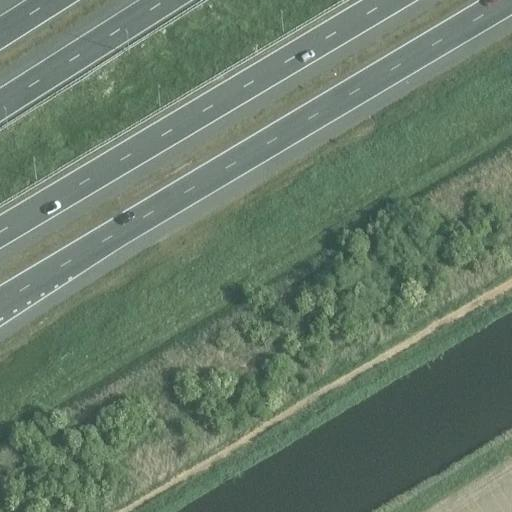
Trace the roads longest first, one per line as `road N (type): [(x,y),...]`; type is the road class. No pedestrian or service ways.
road 1 (motorway): [(0,302),(507,0)]
road 2 (motorway): [(0,231),(387,0)]
road 3 (motorway): [(164,0),(0,103)]
